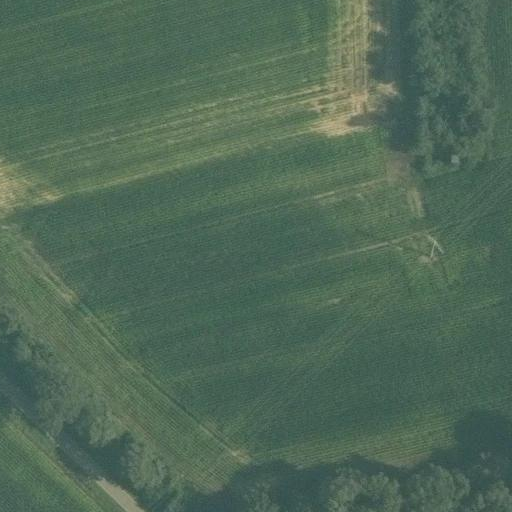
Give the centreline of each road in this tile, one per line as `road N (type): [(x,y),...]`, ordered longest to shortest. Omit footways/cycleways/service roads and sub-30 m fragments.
road 1 (track): [(303,511),(511,464)]
road 2 (unclassified): [(0,377),(135,511)]
